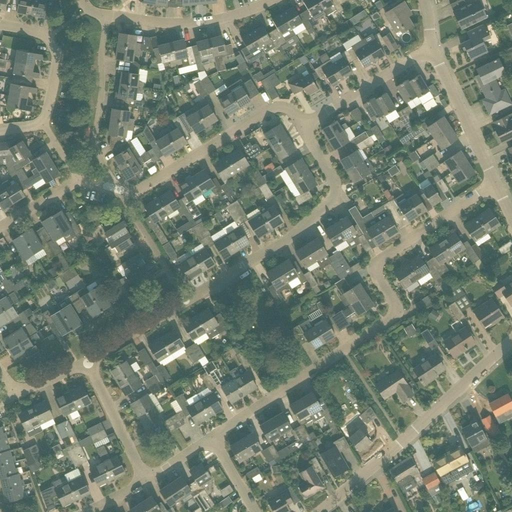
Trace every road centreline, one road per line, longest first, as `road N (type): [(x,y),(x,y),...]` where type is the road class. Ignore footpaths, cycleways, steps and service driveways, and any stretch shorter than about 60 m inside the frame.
road 1 (residential): [(213,438),(395,316),(378,263),(495,184)]
road 2 (residential): [(188,300),(331,205),(333,181),(302,126)]
road 3 (residential): [(318,511),(511,341)]
road 4 (residential): [(302,126),(294,113),(268,111),(130,192)]
road 5 (residential): [(113,186),(94,142),(106,16)]
road 6 (residential): [(106,16),(227,23),(274,0)]
road 7 (residential): [(302,126),(434,45)]
road 8 (residential): [(495,184),(434,45)]
road 9 (residential): [(43,124),(56,82),(54,43),(0,24)]
road 10 (residential): [(145,481),(87,361)]
road 11 (residential): [(188,300),(130,207),(130,192)]
